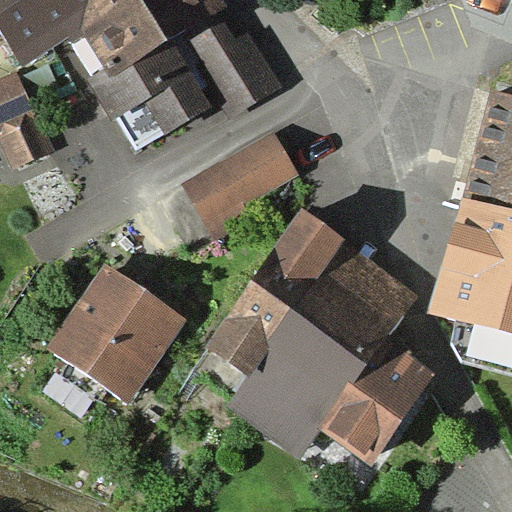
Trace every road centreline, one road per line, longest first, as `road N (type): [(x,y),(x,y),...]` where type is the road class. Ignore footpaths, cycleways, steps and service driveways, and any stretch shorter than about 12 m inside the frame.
road 1 (residential): [(399,255),(325,80),(262,0)]
road 2 (unknown): [(399,255),(511,468)]
